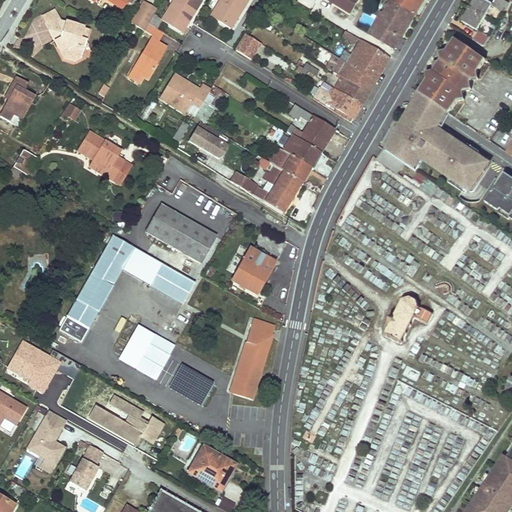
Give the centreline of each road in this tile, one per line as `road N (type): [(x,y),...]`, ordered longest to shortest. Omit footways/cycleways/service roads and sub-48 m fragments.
road 1 (tertiary): [(278,511),(280,421),(299,307),(326,208),(364,138)]
road 2 (residential): [(200,47),(364,138)]
